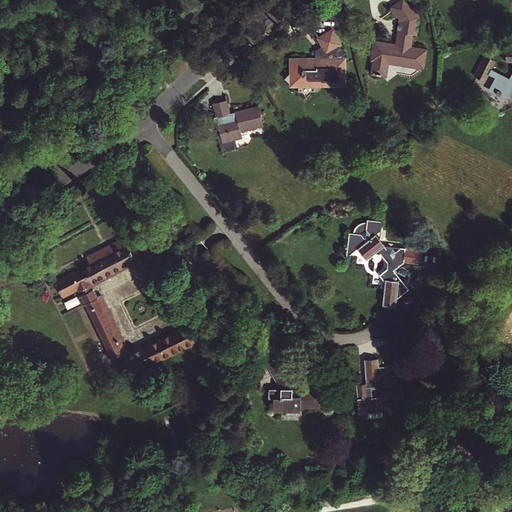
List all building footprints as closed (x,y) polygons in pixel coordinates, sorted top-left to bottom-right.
[(393,29),(392,47),(392,50),(386,50),(385,48),(373,46),(369,75),(371,79),(379,80),(383,77),(384,67),(420,72),(422,54),(408,52),(408,50),(410,39),(413,40),(416,21),(403,4),(400,4),(399,3),(387,11),(388,13),(387,15),(392,23),(394,21),(396,24),(395,29),(393,29)] [(311,61),(286,61),(286,78),(281,82),(286,86),(286,90),(296,90),(296,92),(311,92),(311,90),(343,89),(343,60),(341,60),(344,52),(336,50),(339,48),(328,31),(312,41),(317,50),(311,54),(311,61)] [(368,67),(366,79),(384,82),(385,70),(421,74),(424,53),(408,50),(408,52),(422,54),(420,72),(384,67),(383,77),(379,80),(371,79),(369,75),(373,46),(385,48),(386,50),(392,50),(392,47),(370,44),(367,67),(368,67)] [(483,79),(486,73),(487,70),(494,74),(492,78),(493,79),(489,86),(503,94),(508,83),(511,84),(511,49),(502,50),(502,62),(509,62),(509,72),(506,77),(489,68),(494,60),(482,54),(472,73),(483,79)] [(487,70),(486,73),(491,76),(484,88),(503,99),(509,87),(511,87),(511,84),(508,83),(503,94),(489,86),(493,79),(492,78),(494,74),(487,70)] [(264,127),(259,106),(235,112),(235,113),(236,116),(231,117),(230,114),(227,100),(213,104),(216,117),(214,118),(213,121),(215,123),(218,123),(221,135),(218,135),(222,152),(232,150),(234,146),(233,141),(242,139),(241,133),(264,127)] [(357,226),(355,232),(350,232),(347,256),(365,258),(367,260),(376,253),(380,253),(389,264),(388,268),(380,274),(386,282),(383,305),(397,306),(398,298),(409,289),(395,271),(399,268),(402,265),(421,267),(423,246),(388,242),(382,235),(383,221),(367,219),(367,222),(363,223),(357,226)] [(199,337),(191,322),(128,353),(100,297),(99,295),(95,297),(88,283),(130,260),(138,276),(151,269),(131,233),(88,256),(85,257),(88,265),(54,283),(58,290),(62,297),(77,289),(86,307),(90,314),(98,331),(111,357),(121,352),(124,358),(130,371),(199,337)] [(275,414),(294,414),(294,411),(302,411),(321,411),(322,404),(331,404),(331,387),(329,387),(329,379),(308,380),(308,392),(294,392),(294,376),(290,376),(282,361),(277,363),(274,357),(266,362),(278,385),(278,392),(271,392),(271,402),(275,402),(275,414)] [(359,386),(360,397),(365,397),(365,400),(360,400),(361,415),(386,413),(385,401),(406,399),(405,384),(401,384),(400,375),(393,376),(393,367),(381,368),(380,360),(367,361),(369,385),(359,386)]
